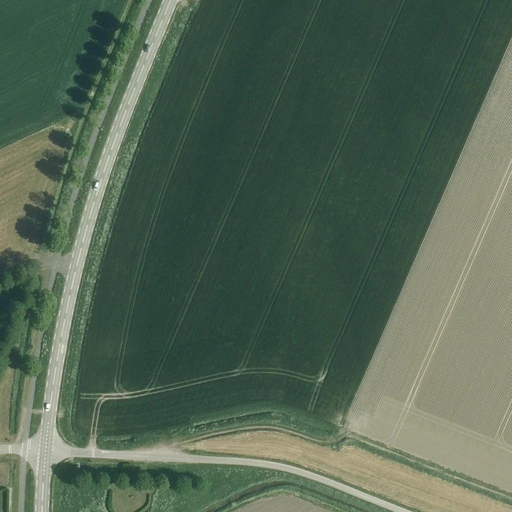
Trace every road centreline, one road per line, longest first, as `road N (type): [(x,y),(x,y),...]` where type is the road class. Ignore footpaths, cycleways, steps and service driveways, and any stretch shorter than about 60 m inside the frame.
road 1 (secondary): [(44,452),(85,225),(171,0)]
road 2 (unclassified): [(397,511),(255,465),(44,452)]
